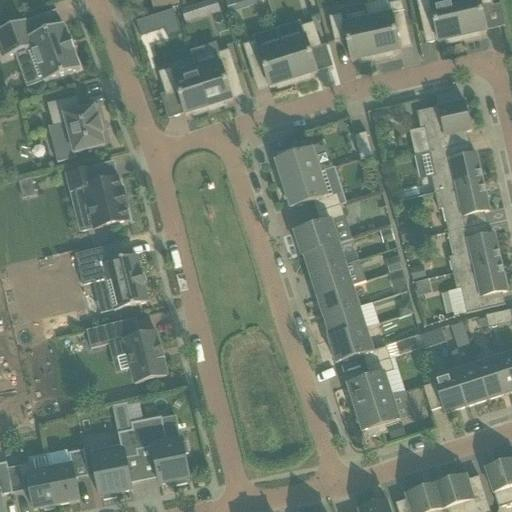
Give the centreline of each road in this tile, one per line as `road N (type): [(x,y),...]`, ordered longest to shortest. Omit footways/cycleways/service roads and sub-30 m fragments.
road 1 (residential): [(339,491),(226,136)]
road 2 (residential): [(154,155),(246,505)]
road 3 (residential): [(226,136),(345,97),(477,67),(497,80),(511,139)]
road 4 (residential): [(511,437),(339,491)]
road 5 (residential): [(96,0),(154,155)]
